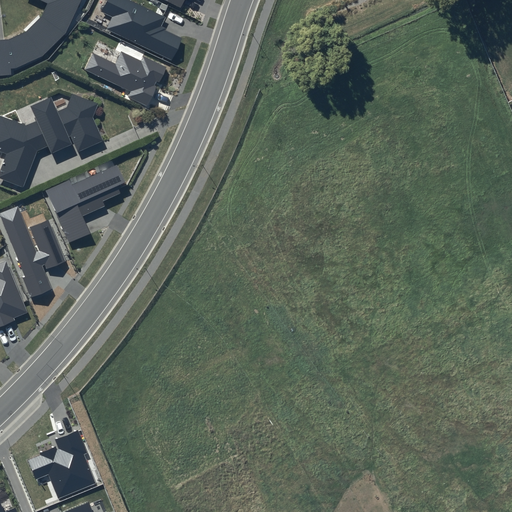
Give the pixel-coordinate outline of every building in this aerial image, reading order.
[(7,36),(0,36),(0,72),(10,72),(10,66),(13,66),(41,53),(63,31),(77,0),(45,0),(39,13),(24,29),(7,36)] [(165,17),(128,0),(106,0),(101,12),(112,17),(106,29),(172,60),(182,38),(160,28),(165,17)] [(163,0),(181,8),(185,0),(163,0)] [(115,64),(92,53),(84,70),(130,92),(128,97),(147,106),(165,67),(143,56),(141,61),(121,51),(115,64)] [(0,151),(5,154),(0,167),(0,180),(20,188),(35,152),(45,147),(48,154),(69,144),(66,138),(68,137),(75,153),(101,141),(90,119),(96,105),(70,95),(64,109),(55,113),(48,98),(28,107),(36,122),(23,128),(0,118),(0,151)] [(69,179),(45,190),(69,243),(91,233),(83,216),(105,206),(103,201),(121,193),(118,186),(125,183),(117,165),(72,185),(69,179)] [(17,206),(0,212),(0,216),(24,276),(22,277),(31,298),(52,289),(42,266),(45,265),(47,270),(66,261),(48,220),(30,227),(40,250),(37,252),(17,206)] [(0,326),(14,320),(13,318),(28,312),(6,261),(0,263),(0,326)] [(88,454),(78,430),(55,439),(57,446),(40,453),(41,455),(28,460),(36,479),(49,474),(59,498),(96,483),(85,455),(88,454)] [(4,511),(0,501),(0,511),(16,511),(15,508),(5,511),(4,511)] [(93,511),(89,501),(63,511),(110,511),(109,511),(93,511)]
